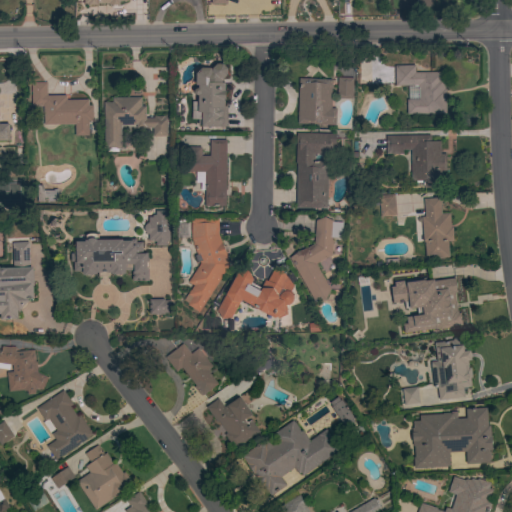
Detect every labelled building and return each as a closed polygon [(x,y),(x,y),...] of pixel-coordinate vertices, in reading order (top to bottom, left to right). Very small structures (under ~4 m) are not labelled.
[(202,127),(202,125),(198,125),(198,117),(202,117),(202,112),(201,112),(201,114),(199,114),(199,111),(194,111),(195,102),(196,102),(196,99),(194,99),(194,94),(195,94),(194,91),(195,89),(198,88),(198,85),(195,85),(195,74),(201,68),(210,68),(211,70),(212,69),(212,68),(216,64),(223,64),(227,68),(227,75),(223,79),(222,79),(222,82),(225,82),(225,85),(226,85),(226,100),(224,100),(224,106),(227,106),(226,127),(202,127)] [(441,72),(441,79),(444,79),(444,89),(445,89),(446,114),(406,115),(406,100),(418,99),(418,85),(395,86),(394,66),(415,65),(415,72),(441,72)] [(352,99),(337,98),(338,77),(353,78),(352,99)] [(331,108),(336,108),(335,125),(297,124),(299,78),(332,80),(331,108)] [(66,95),(66,100),(88,99),(88,105),(92,105),(93,121),(88,121),(88,136),(74,136),(74,124),(43,125),(43,105),(31,106),(30,83),(46,82),(47,95),(66,95)] [(122,149),(118,149),(118,152),(109,152),(109,148),(104,148),(103,98),(141,97),(141,106),(145,106),(146,118),(154,118),(154,116),(166,116),(166,118),(167,118),(167,122),(169,122),(170,134),(167,134),(167,136),(152,137),(152,128),(136,128),(136,125),(121,125),(122,149)] [(0,128),(0,113),(17,113),(17,128),(0,128)] [(0,142),(8,142),(7,125),(0,125),(0,142)] [(335,134),(335,145),(332,144),(331,154),(314,154),(314,161),(327,161),(326,209),(295,208),(296,163),(295,163),(296,133),(335,134)] [(430,135),(430,142),(440,141),(440,154),(446,154),(446,171),(441,171),(441,187),(424,187),(424,181),(411,181),(410,150),(402,150),(402,154),(385,154),(385,136),(430,135)] [(225,206),(204,206),(205,172),(184,172),(184,152),(200,152),(200,156),(209,156),(210,140),(226,140),(225,206)] [(53,191),(53,189),(57,190),(57,202),(47,202),(47,201),(44,200),(44,202),(36,202),(37,185),(42,185),(44,190),(53,191)] [(380,217),(378,195),(394,194),(396,216),(380,217)] [(441,214),(449,213),(450,228),(452,227),(453,241),(448,241),(449,257),(425,259),(424,242),(423,242),(421,217),(424,217),(423,199),(440,198),(441,214)] [(148,234),(146,234),(145,232),(144,231),(144,228),(144,226),(146,224),(148,223),(148,217),(152,217),(152,215),(155,215),(155,211),(166,211),(166,215),(169,215),(169,242),(166,242),(166,246),(155,246),(155,242),(152,242),(152,240),(148,240),(148,234)] [(325,301),(313,299),(288,258),(313,243),(315,221),(324,217),(333,222),(342,222),(341,238),(332,238),(331,255),(315,264),(330,289),(325,301)] [(229,265),(199,312),(187,305),(188,304),(184,301),(193,286),(188,282),(200,264),(199,261),(196,263),(194,256),(196,255),(191,239),(191,219),(218,219),(218,234),(229,265)] [(132,281),(132,270),(125,270),(125,274),(121,274),(120,276),(116,276),(115,274),(111,275),(111,273),(109,273),(109,277),(99,277),(99,273),(96,273),(96,275),(92,275),(91,277),(88,277),(86,275),(82,275),(82,272),(73,272),(73,262),(70,262),(70,254),(73,254),(73,251),(75,251),(75,241),(79,241),(81,240),(83,240),(85,240),(85,235),(88,234),(92,233),(94,233),(98,235),(98,239),(136,239),(136,242),(142,242),(142,253),(148,253),(149,281),(132,281)] [(0,268),(12,268),(12,243),(28,242),(29,267),(33,267),(34,285),(33,285),(33,298),(27,299),(29,301),(18,312),(18,319),(1,320),(0,314),(0,268)] [(459,305),(462,304),(464,322),(458,323),(459,329),(403,337),(401,325),(406,324),(403,305),(392,307),(390,288),(393,288),(392,282),(404,281),(404,283),(434,279),(433,271),(451,268),(453,280),(456,279),(459,305)] [(238,272),(248,270),(253,280),(251,283),(260,288),(264,280),(267,281),(273,270),(282,271),(286,277),(288,273),(291,271),(296,280),(292,285),(293,286),(290,293),(291,293),(293,296),(293,299),(292,302),(290,304),(288,305),(285,305),(287,315),(278,319),(275,317),(274,318),(255,308),(240,301),(232,316),(222,316),(218,308),(238,272)] [(164,299),(164,301),(170,301),(170,313),(164,313),(164,315),(149,315),(149,311),(150,311),(150,309),(149,309),(149,305),(150,305),(150,304),(149,304),(149,300),(164,299)] [(437,362),(434,343),(453,340),(452,339),(464,337),(466,351),(470,351),(471,360),(468,361),(468,366),(468,368),(470,368),(472,378),(470,378),(471,387),(463,388),(464,397),(439,401),(437,388),(434,388),(430,363),(437,362)] [(212,367),(207,370),(218,384),(203,396),(181,368),(176,372),(165,357),(182,344),(190,354),(198,348),(212,367)] [(34,350),(35,362),(36,362),(37,373),(48,377),(42,390),(41,389),(41,390),(37,388),(37,390),(34,390),(34,394),(27,395),(27,391),(23,391),(23,390),(8,392),(6,372),(13,372),(12,365),(0,363),(0,350),(1,351),(2,346),(10,348),(10,346),(16,347),(15,352),(34,350)] [(255,375),(251,368),(267,358),(268,361),(270,360),(274,366),(265,371),(264,369),(255,375)] [(418,403),(404,405),(402,389),(416,387),(418,403)] [(55,460),(46,446),(55,440),(51,434),(56,431),(48,420),(46,422),(36,408),(63,390),(73,404),(70,406),(77,417),(79,415),(93,435),(55,460)] [(251,415),(244,419),(247,423),(251,420),(259,432),(234,449),(224,435),(226,433),(218,421),(216,423),(205,407),(218,398),(224,407),(239,397),(251,415)] [(476,420),(478,420),(481,443),(479,443),(482,466),(465,468),(463,453),(439,456),(437,437),(450,436),(447,409),(474,405),(476,420)] [(14,436),(1,445),(0,443),(0,423),(3,421),(14,436)] [(260,467),(251,473),(240,456),(264,439),(269,447),(273,445),(280,454),(279,455),(288,468),(298,461),(306,472),(285,487),(281,482),(274,487),(260,467)] [(323,446),(332,439),(341,453),(332,460),(323,446)] [(76,482),(89,473),(85,467),(90,463),(84,454),(98,445),(104,454),(106,453),(113,464),(115,463),(122,474),(124,472),(132,484),(112,498),(95,510),(76,482)] [(57,489),(50,478),(67,467),(74,477),(57,489)] [(417,511),(422,498),(438,503),(435,511),(443,511),(445,508),(457,511),(458,510),(464,511),(469,499),(448,492),(453,477),(492,490),(488,501),(491,502),(487,511),(417,511)] [(0,511),(0,492),(4,499),(9,508),(1,511),(0,511)] [(125,511),(124,510),(130,506),(126,500),(139,492),(147,504),(145,506),(149,511),(125,511)] [(308,511),(278,511),(276,508),(299,495),(308,511)] [(349,511),(373,498),(382,511),(349,511)]
